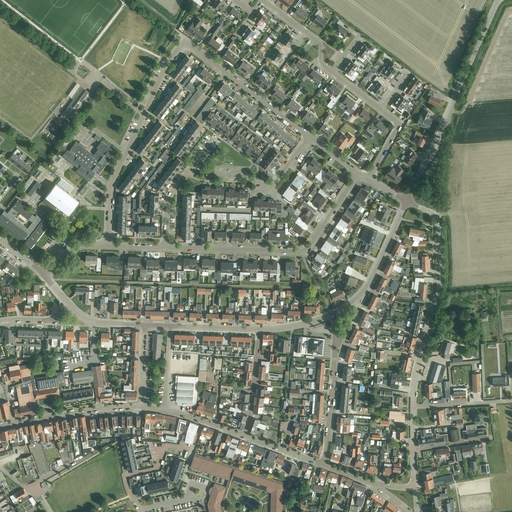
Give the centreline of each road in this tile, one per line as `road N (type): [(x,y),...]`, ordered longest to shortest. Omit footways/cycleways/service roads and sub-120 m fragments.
road 1 (residential): [(165,247),(304,251),(358,173)]
road 2 (residential): [(412,406),(439,256),(435,215),(407,200)]
road 3 (residential): [(108,245),(110,189),(164,68),(184,43)]
road 4 (residential): [(308,136),(184,43)]
road 5 (residential): [(324,464),(333,313)]
road 6 (residential): [(0,427),(140,407)]
road 7 (tertiary): [(333,313),(367,284),(407,200)]
road 8 (residential): [(165,247),(172,191),(215,135)]
